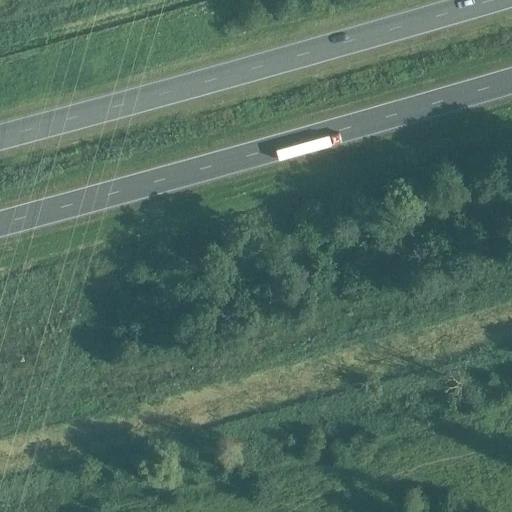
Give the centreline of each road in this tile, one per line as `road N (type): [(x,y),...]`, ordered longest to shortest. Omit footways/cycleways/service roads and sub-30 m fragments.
road 1 (trunk): [(0,226),(511,81)]
road 2 (trunk): [(499,0),(0,139)]
